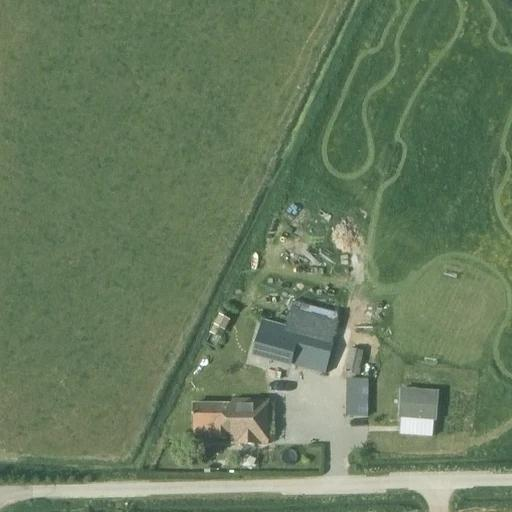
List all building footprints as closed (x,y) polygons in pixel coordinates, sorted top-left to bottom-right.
[(221,339),(230,321),(219,315),(210,333),(221,339)] [(334,340),(261,320),(252,355),(324,375),(334,340)] [(362,352),(350,350),(345,373),(357,376),(362,352)] [(401,390),(399,419),(435,422),(437,393),(401,390)] [(193,405),(193,437),(211,437),(211,439),(232,439),(232,443),(263,444),(268,444),(268,443),(268,408),(268,402),(264,402),(232,401),(232,405),(193,405)]
